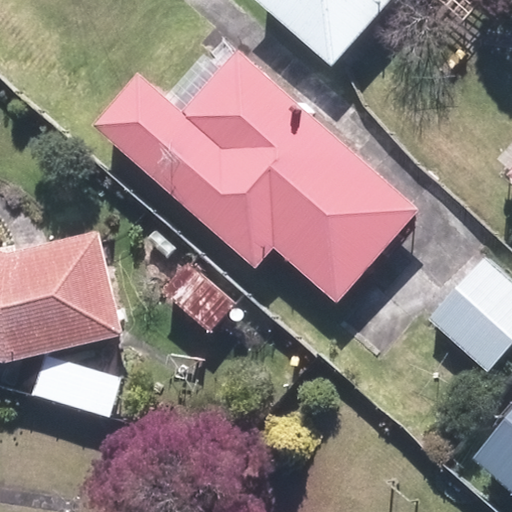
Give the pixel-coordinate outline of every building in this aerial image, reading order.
[(397,0),(254,0),(336,70),(397,0)] [(489,0),(453,0),(474,18),(489,0)] [(422,214),(244,55),(190,115),(146,76),(99,128),(260,272),(280,249),(341,303),(422,214)] [(101,232),(8,255),(0,252),(0,362),(9,366),(127,337),(101,232)] [(489,374),(511,349),(511,274),(490,255),(430,321),(489,374)] [(187,262),(163,292),(213,333),(237,304),(187,262)] [(511,422),(478,461),(511,490),(511,422)]
